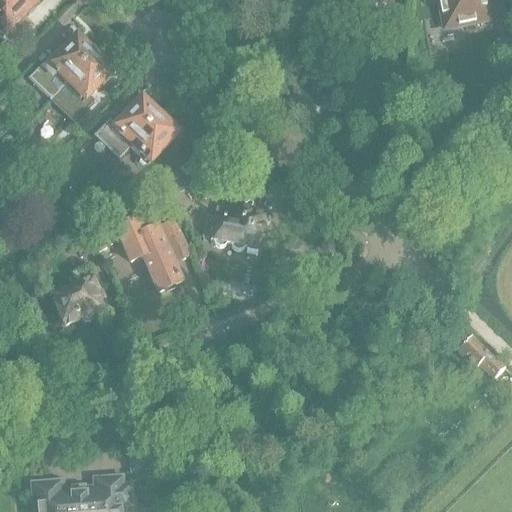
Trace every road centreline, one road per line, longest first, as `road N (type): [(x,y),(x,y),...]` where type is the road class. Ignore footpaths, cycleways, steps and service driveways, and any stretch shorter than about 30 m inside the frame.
road 1 (residential): [(402,257),(0,423)]
road 2 (residential): [(137,2),(402,257)]
road 3 (residential): [(402,257),(511,156)]
